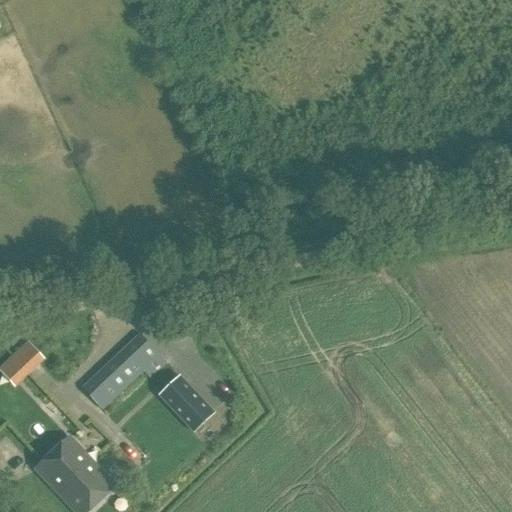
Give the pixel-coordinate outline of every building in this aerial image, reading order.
[(167,321),(175,341),(196,333),(188,313),(167,321)] [(102,410),(160,356),(140,334),(82,388),(102,410)] [(0,371),(13,386),(43,359),(28,344),(0,370),(0,371)] [(214,413),(179,376),(159,396),(193,432),(214,413)] [(35,469),(75,511),(88,511),(114,488),(67,439),(35,469)]
